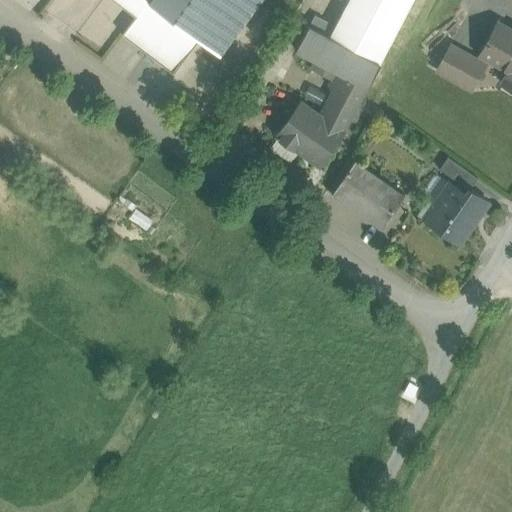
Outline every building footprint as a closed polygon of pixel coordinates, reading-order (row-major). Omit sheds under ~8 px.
[(198,38),(149,1),(150,0),(116,0),(138,16),(125,34),(173,71),(198,38)] [(150,0),(149,1),(198,38),(220,55),(260,0),(150,0)] [(349,0),(329,38),(379,64),(412,0),(349,0)] [(511,30),(511,31),(497,23),(480,55),(509,71),(511,65),(511,30)] [(329,38),(309,27),(296,50),(344,75),(366,87),(368,88),(380,64),(329,38)] [(485,65),(450,45),(436,71),(472,90),(485,65)] [(511,65),(509,71),(502,84),(511,89),(511,65)] [(366,87),(344,75),(321,117),(342,132),(366,87)] [(321,117),(301,103),(278,135),(319,164),(342,132),(321,117)] [(405,195),(355,161),(332,193),(381,228),(405,195)] [(466,193),(451,182),(435,204),(428,200),(418,214),(443,232),(446,227),(462,238),(488,201),(470,188),(466,193)]
